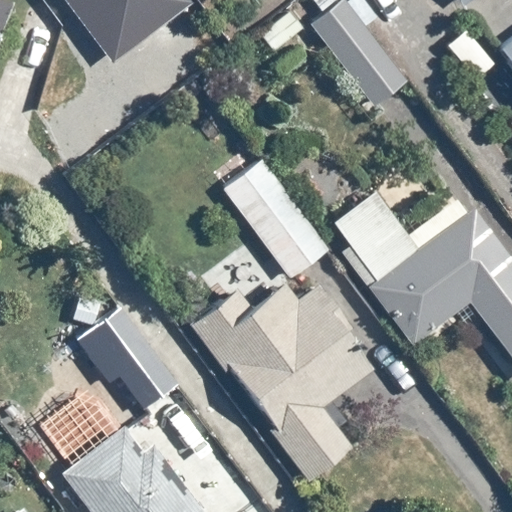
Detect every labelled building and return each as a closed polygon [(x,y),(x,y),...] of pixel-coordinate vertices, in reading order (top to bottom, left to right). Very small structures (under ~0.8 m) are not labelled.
[(0,0),(0,35),(14,5),(2,0),(0,0)] [(300,26),(282,0),(235,0),(268,48),(300,26)] [(404,78),(341,0),(331,0),(306,20),(372,104),(404,78)] [(511,34),(495,47),(511,69),(511,113),(503,120),(511,130),(511,34)] [(323,248),(255,157),(219,184),(287,275),(323,248)] [(405,231),(370,187),(321,226),(411,340),(467,297),(511,354),(511,260),(457,191),(405,231)] [(349,325),(303,264),(249,305),(235,286),(190,320),(308,477),(356,441),(325,399),(371,364),(344,328),(349,325)] [(176,379),(118,301),(72,335),(106,380),(115,373),(140,406),(176,379)] [(208,511),(155,441),(143,450),(123,424),(61,470),(93,511),(208,511)]
